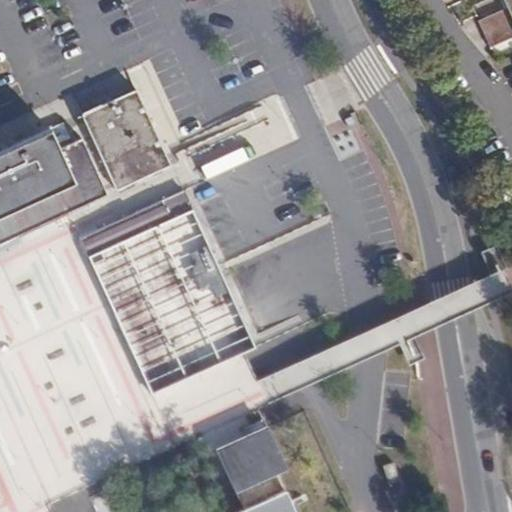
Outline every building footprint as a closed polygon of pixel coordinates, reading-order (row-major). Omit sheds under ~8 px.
[(511,0),(505,0),(509,8),(480,22),(486,34),(511,22),(511,0)] [(511,22),(486,34),(492,48),(511,38),(511,22)] [(136,90),(82,115),(116,190),(171,165),(136,90)] [(0,151),(0,214),(73,181),(58,149),(49,129),(0,151)] [(0,243),(68,212),(107,194),(82,138),(58,149),(73,181),(0,214),(0,243)] [(89,256),(192,209),(184,190),(80,238),(89,256)] [(152,394),(244,351),(256,348),(192,209),(89,256),(152,394)] [(0,506),(2,511),(29,511),(50,503),(195,436),(256,409),(260,407),(268,403),(262,392),(257,379),(244,351),(152,394),(89,256),(80,238),(68,212),(0,243),(0,506)] [(269,449),(278,445),(260,407),(256,409),(263,425),(259,428),(269,449)] [(256,409),(195,436),(229,511),(297,511),(279,470),(287,466),(278,445),(269,449),(259,428),(263,425),(256,409)] [(395,461),(384,466),(390,479),(400,474),(395,461)] [(54,511),(50,503),(29,511),(54,511)]
